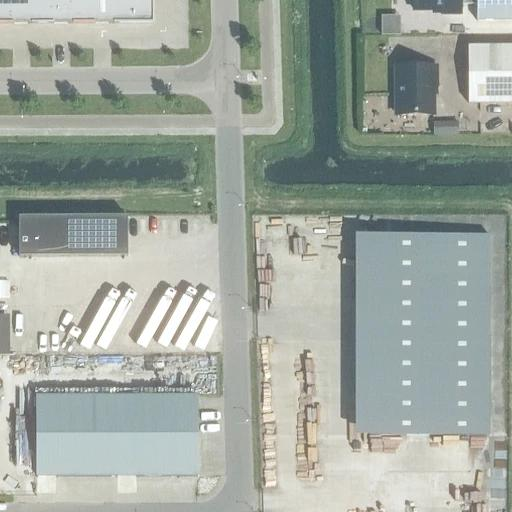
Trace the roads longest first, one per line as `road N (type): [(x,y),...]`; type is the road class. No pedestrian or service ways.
road 1 (unclassified): [(239,511),(226,81)]
road 2 (unclassified): [(0,82),(226,81)]
